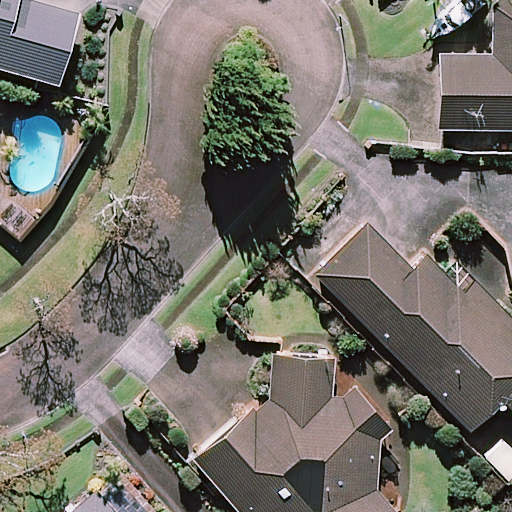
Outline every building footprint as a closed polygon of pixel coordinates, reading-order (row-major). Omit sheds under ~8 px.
[(0,0),(0,65),(55,80),(74,11),(35,0),(0,0)] [(511,0),(491,0),(491,51),(438,50),(436,126),(511,127),(511,0)] [(511,211),(489,212),(489,226),(505,254),(505,276),(511,275),(511,211)] [(410,268),(364,221),(313,271),(467,427),(499,395),(511,407),(511,321),(468,276),(458,285),(426,252),(410,268)] [(391,426),(322,345),(276,352),(255,370),(271,389),(192,456),(239,511),(398,511),(399,511),(354,458),(391,426)] [(117,511),(93,485),(61,511),(117,511)]
